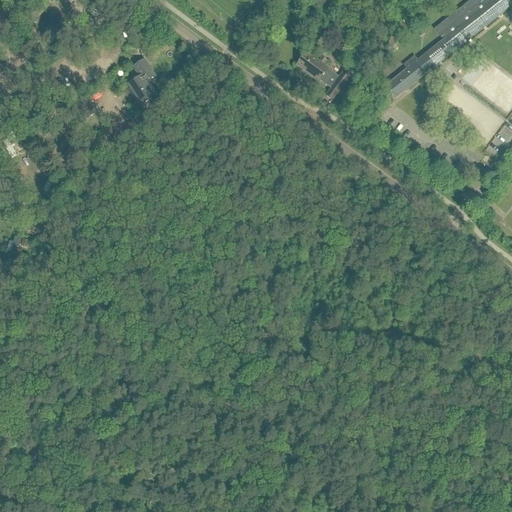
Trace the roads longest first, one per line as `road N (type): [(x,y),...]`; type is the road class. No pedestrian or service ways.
road 1 (tertiary): [(511,274),(140,0)]
road 2 (track): [(70,0),(91,26),(117,106),(32,178),(0,179)]
